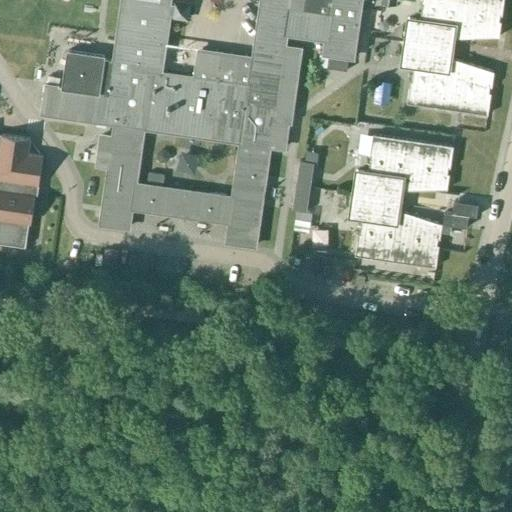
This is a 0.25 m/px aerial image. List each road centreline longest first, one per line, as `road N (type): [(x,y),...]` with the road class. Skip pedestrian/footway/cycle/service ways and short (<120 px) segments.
road 1 (track): [(0,304),(138,310),(374,350),(470,383)]
road 2 (residential): [(470,511),(473,349),(511,170)]
